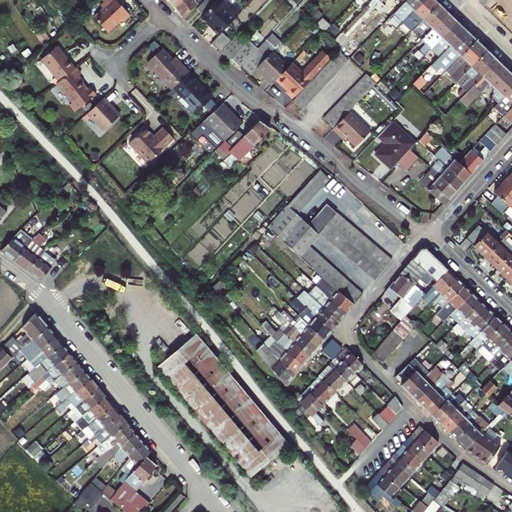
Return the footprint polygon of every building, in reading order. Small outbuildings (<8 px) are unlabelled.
[(122,20),(124,22),(131,15),(117,0),(108,0),(102,6),(104,9),(95,18),(108,33),(122,20)] [(168,0),(175,8),(185,0),(168,0)] [(185,0),(175,8),(183,16),(197,6),(202,0),(185,0)] [(206,0),(198,9),(204,15),(215,4),(210,0),(206,0)] [(204,15),(202,18),(209,24),(212,24),(215,27),(214,29),(220,35),(222,32),(241,12),(237,8),(234,8),(233,9),(222,0),(218,0),(215,4),(204,15)] [(401,0),(405,3),(407,0),(373,0),(370,3),(375,8),(380,3),(385,7),(391,0),(401,0)] [(404,22),(424,0),(407,0),(405,3),(395,13),(404,22)] [(412,31),(438,3),(434,0),(424,0),(404,22),(412,31)] [(422,40),(448,13),(438,3),(412,31),(415,33),(411,38),(418,44),(422,40)] [(75,18),(82,12),(78,6),(71,12),(75,18)] [(431,48),(457,21),(448,13),(422,40),(426,44),(419,51),(424,55),(431,48)] [(440,57),(466,30),(457,21),(431,48),(440,57)] [(46,33),(51,40),(59,33),(53,27),(46,33)] [(452,66),(477,40),(466,30),(440,57),(414,84),(420,90),(429,80),(441,67),(447,61),(452,66)] [(220,35),(213,42),(222,51),(231,41),(222,32),(220,35)] [(222,51),(221,51),(231,60),(232,58),(245,45),(236,36),(231,41),(222,51)] [(339,45),(343,49),(352,40),(347,36),(339,45)] [(242,66),(261,46),(252,37),(245,45),(232,58),(242,66)] [(258,68),(272,52),(277,48),(267,39),(261,46),(242,66),(251,75),(258,68)] [(457,82),(487,50),(477,40),(452,66),(446,72),(457,82)] [(164,48),(149,63),(162,77),(172,89),(191,72),(181,61),(179,63),(175,59),(164,48)] [(29,60),(35,55),(34,54),(31,49),(25,54),(29,60)] [(58,49),(42,63),(59,81),(76,68),(58,49)] [(463,98),(498,61),(487,50),(457,82),(463,88),(458,93),(463,98)] [(339,51),(331,60),(295,99),(292,101),(303,111),(313,101),(350,60),(339,51)] [(276,79),(287,68),(272,52),(258,68),(263,73),(267,77),(265,79),(271,85),(276,79)] [(295,99),(331,60),(323,52),(303,73),(292,63),(287,68),(276,79),(284,87),(285,86),(289,90),(287,92),(295,99)] [(441,67),(446,72),(452,66),(447,61),(441,67)] [(463,98),(460,100),(467,107),(490,83),(493,86),(492,87),(492,91),(493,92),(492,93),(492,96),(499,103),(511,89),(511,74),(498,61),(463,98)] [(82,75),(76,68),(59,81),(57,83),(75,104),(73,106),(79,113),(99,95),(93,88),(90,90),(79,78),(82,75)] [(203,85),(191,72),(172,89),(168,93),(172,96),(177,91),(197,112),(212,99),(201,87),(203,85)] [(349,111),(376,84),(369,77),(367,74),(323,118),(333,127),(338,122),(343,118),(348,112),(349,111)] [(168,93),(172,89),(162,77),(157,82),(167,94),(168,93)] [(378,85),(387,94),(392,89),(383,80),(378,85)] [(420,90),(424,94),(433,85),(429,80),(420,90)] [(201,87),(212,99),(213,97),(203,85),(201,87)] [(504,117),(511,108),(511,89),(499,103),(495,108),(497,110),(492,115),(499,122),(504,117)] [(119,118),(108,106),(109,105),(104,99),(87,114),(104,132),(119,118)] [(191,133),(198,141),(204,135),(217,149),(244,122),(236,113),(234,115),(229,109),(231,107),(225,101),(191,133)] [(333,127),(331,129),(338,135),(341,132),(346,137),(352,143),(366,129),(349,111),(348,112),(343,118),(338,122),(333,127)] [(223,162),(231,169),(270,129),(259,121),(244,136),(240,132),(228,143),(233,148),(229,151),(231,153),(223,162)] [(404,155),(410,149),(415,143),(392,122),(378,136),(385,143),(374,154),(388,167),(401,153),(404,155)] [(496,125),(486,135),(497,145),(507,135),(496,125)] [(128,143),(147,163),(173,139),(163,128),(153,137),(145,128),(128,143)] [(366,129),(352,143),(355,147),(370,132),(366,129)] [(459,163),(471,175),(497,145),(486,135),(459,163)] [(441,162),(464,183),(471,175),(459,163),(450,154),(443,148),(440,151),(446,156),(441,162)] [(404,155),(402,157),(398,161),(407,170),(411,165),(418,157),(410,149),(404,155)] [(398,161),(402,157),(404,155),(401,153),(388,167),(391,169),(397,162),(398,161)] [(433,170),(456,191),(464,183),(441,162),(438,159),(430,168),(433,170)] [(398,161),(397,162),(407,170),(398,161)] [(321,170),(293,200),(287,205),(297,215),(303,209),(331,179),(321,170)] [(433,170),(421,184),(445,204),(456,191),(433,170)] [(511,185),(505,180),(494,193),(497,197),(492,203),(503,213),(509,206),(511,208),(511,185)] [(380,267),(384,270),(393,260),(327,204),(308,225),(318,234),(320,232),(326,237),(334,227),(340,232),(344,236),(349,240),(355,245),(360,250),(365,254),(370,259),(375,263),(380,267)] [(318,234),(308,225),(297,215),(287,205),(267,227),(307,264),(311,267),(317,272),(320,275),(334,287),(339,291),(344,296),(350,301),(354,305),(364,294),(310,247),(320,236),(318,234)] [(479,222),(483,226),(491,217),(487,213),(479,222)] [(27,224),(36,233),(43,224),(36,214),(27,224)] [(479,226),(466,239),(485,257),(497,244),(479,226)] [(375,281),(384,270),(380,267),(375,263),(370,259),(365,254),(360,250),(355,245),(349,240),(344,236),(340,232),(334,227),(326,237),(331,242),(375,281)] [(20,230),(1,250),(15,261),(31,241),(32,239),(20,230)] [(496,268),(511,251),(511,245),(506,240),(509,237),(511,235),(508,232),(497,244),(485,257),(496,268)] [(28,271),(44,250),(31,241),(15,261),(28,271)] [(428,249),(421,248),(411,261),(436,282),(449,269),(428,249)] [(56,260),(44,250),(28,271),(41,280),(56,260)] [(508,279),(511,274),(511,251),(496,268),(508,279)] [(411,261),(400,274),(425,294),(436,282),(411,261)] [(240,268),(244,272),(249,267),(244,263),(240,268)] [(316,281),(320,275),(317,272),(311,267),(307,264),(303,269),(316,281)] [(425,294),(418,301),(421,304),(430,295),(435,300),(457,277),(449,269),(436,282),(425,294)] [(391,311),(401,321),(406,316),(418,301),(425,294),(400,274),(384,293),(394,300),(398,294),(403,298),(391,311)] [(444,307),(465,285),(457,277),(435,300),(430,304),(433,307),(439,302),(444,307)] [(214,286),(218,291),(226,285),(222,279),(214,286)] [(319,289),(347,313),(354,305),(350,301),(344,296),(339,291),(334,287),(331,289),(325,283),(319,289)] [(312,298),(340,321),(347,313),(319,289),(315,285),(308,294),(312,298)] [(452,315),(473,293),(465,285),(444,307),(439,312),(443,316),(447,311),(452,315)] [(459,322),(480,300),(473,293),(452,315),(459,322)] [(306,308),(332,330),(340,321),(312,298),(305,306),(306,308)] [(467,330),(489,308),(480,300),(459,322),(458,323),(466,331),(467,330)] [(300,317),(325,339),(329,334),(332,330),(306,308),(299,316),(300,317)] [(475,338),(497,316),(489,308),(467,330),(475,338)] [(295,329),(317,347),(325,339),(300,317),(295,321),(284,311),(281,314),(295,329)] [(443,316),(447,320),(452,315),(447,311),(443,316)] [(0,349),(0,369),(19,350),(22,347),(23,348),(49,327),(36,312),(23,326),(27,332),(17,342),(12,337),(0,349)] [(283,333),(310,356),(317,347),(295,329),(281,314),(278,312),(275,315),(283,324),(287,329),(283,333)] [(398,325),(408,334),(412,329),(415,326),(406,316),(401,321),(398,325)] [(478,350),(504,323),(497,316),(475,338),(471,343),(478,350)] [(275,341),(303,364),(310,356),(283,333),(279,329),(278,328),(275,331),(266,321),(262,325),(270,335),(275,341)] [(490,353),(511,330),(504,323),(478,350),(485,357),(490,353)] [(393,330),(403,339),(408,334),(398,325),(393,330)] [(32,355),(56,335),(49,327),(23,348),(22,347),(19,350),(27,360),(28,359),(32,355)] [(421,331),(425,336),(429,331),(425,327),(421,331)] [(389,335),(399,345),(403,339),(393,330),(389,335)] [(493,365),(511,345),(511,331),(511,330),(490,353),(494,356),(489,361),(493,365)] [(250,477),(288,444),(196,334),(158,366),(250,477)] [(40,363),(63,344),(56,335),(32,355),(28,359),(31,362),(36,358),(40,363)] [(262,342),(267,348),(275,341),(270,335),(262,342)] [(385,340),(395,349),(399,345),(389,335),(385,340)] [(322,351),(332,360),(344,346),(334,338),(322,351)] [(380,345),(391,354),(395,349),(385,340),(380,345)] [(271,352),(295,373),(303,364),(275,341),(267,348),(271,352)] [(285,385),(295,373),(271,352),(267,348),(262,342),(254,348),(285,385)] [(44,375),(70,353),(63,344),(40,363),(28,374),(35,382),(44,375)] [(376,350),(386,359),(391,354),(380,345),(376,350)] [(460,354),(464,358),(473,349),(469,345),(460,354)] [(504,368),(511,359),(511,345),(493,365),(500,371),(504,368)] [(363,365),(346,348),(338,357),(355,374),(363,365)] [(382,364),(386,359),(376,350),(372,355),(382,364)] [(52,383),(77,361),(70,353),(44,375),(35,382),(31,386),(34,389),(39,384),(41,386),(49,380),(52,383)] [(402,385),(401,386),(409,393),(424,377),(432,370),(433,368),(418,353),(412,360),(414,362),(397,380),(402,385)] [(330,364),(347,381),(355,374),(338,357),(330,364)] [(511,375),(511,359),(504,368),(507,371),(503,376),(507,380),(511,375)] [(59,392),(84,370),(77,361),(52,383),(59,392)] [(459,370),(466,377),(472,370),(465,363),(459,370)] [(319,376),(336,393),(347,381),(330,364),(319,376)] [(66,400),(91,379),(84,370),(59,392),(49,400),(51,403),(56,400),(62,395),(66,400)] [(416,400),(439,377),(432,370),(424,377),(409,393),(416,400)] [(476,383),(482,389),(490,381),(484,375),(476,383)] [(308,388),(325,404),(336,393),(319,376),(308,388)] [(363,381),(370,389),(376,383),(369,376),(363,381)] [(424,408),(448,385),(445,382),(438,388),(436,386),(443,380),(440,377),(439,377),(416,400),(424,408)] [(75,407),(98,387),(91,379),(66,400),(60,405),(56,408),(59,413),(68,405),(72,402),(75,407)] [(52,383),(49,380),(41,386),(44,390),(52,383)] [(431,416),(453,393),(449,389),(456,383),(453,380),(448,385),(424,408),(431,416)] [(490,381),(482,389),(481,390),(485,394),(488,397),(497,387),(490,381)] [(354,389),(361,396),(367,390),(361,384),(354,389)] [(83,416),(106,397),(98,387),(75,407),(83,416)] [(485,394),(481,390),(477,387),(474,390),(482,397),(485,394)] [(316,414),(325,404),(308,388),(296,400),(299,403),(302,405),(306,410),(312,417),(320,426),(324,422),(316,414)] [(511,390),(497,406),(504,411),(507,413),(511,408),(511,390)] [(440,424),(465,399),(460,394),(457,397),(453,393),(431,416),(440,424)] [(488,397),(485,394),(482,397),(480,399),(488,407),(493,402),(488,397)] [(56,400),(60,405),(66,400),(62,395),(56,400)] [(359,404),(351,396),(345,402),(352,410),(359,404)] [(89,424),(113,405),(106,397),(83,416),(89,424)] [(447,432),(471,408),(473,407),(465,399),(440,424),(447,432)] [(396,400),(387,409),(388,410),(396,418),(403,411),(396,400)] [(493,402),(488,407),(498,416),(504,411),(497,406),(493,402)] [(94,435),(120,414),(113,405),(89,424),(78,434),(81,438),(85,434),(90,430),(94,435)] [(300,416),(300,415),(306,410),(302,405),(295,412),(300,416)] [(0,412),(0,419),(4,424),(13,416),(6,407),(1,412),(0,412)] [(83,416),(75,407),(72,410),(79,419),(83,416)] [(455,440),(479,416),(471,408),(447,432),(455,440)] [(388,410),(380,417),(389,426),(397,419),(396,418),(388,410)] [(103,442),(127,422),(120,414),(94,435),(89,439),(86,442),(88,445),(99,436),(103,442)] [(379,415),(373,420),(384,432),(390,427),(389,426),(380,417),(379,415)] [(488,426),(479,416),(455,440),(464,449),(482,432),(488,426)] [(109,462),(135,432),(127,422),(103,442),(95,449),(107,464),(109,462)] [(412,436),(431,452),(439,443),(420,426),(412,436)] [(357,427),(351,432),(359,441),(368,451),(374,445),(357,427)] [(85,434),(89,439),(94,435),(90,430),(85,434)] [(130,459),(144,443),(135,432),(109,462),(113,465),(123,452),(126,455),(130,459)] [(486,465),(501,445),(482,432),(464,449),(486,465)] [(404,444),(423,461),(431,452),(412,436),(404,444)] [(359,441),(352,447),(361,457),(368,451),(359,441)] [(123,483),(146,456),(151,451),(144,443),(130,459),(125,465),(129,469),(126,472),(119,479),(123,483)] [(401,457),(415,470),(423,461),(404,444),(397,453),(401,457)] [(113,465),(115,467),(126,455),(123,452),(113,465)] [(511,455),(507,452),(497,466),(511,477),(511,455)] [(393,467),(407,479),(415,470),(401,457),(397,453),(388,462),(390,464),(393,467)] [(156,465),(146,456),(123,483),(115,492),(109,499),(124,511),(139,511),(149,502),(135,490),(156,465)] [(381,471),(399,488),(407,479),(393,467),(390,464),(388,462),(381,471)] [(457,484),(460,480),(478,491),(486,479),(463,463),(451,480),(457,484)] [(391,497),(399,488),(381,471),(372,481),(377,485),(373,490),(381,499),(386,493),(391,497)] [(107,486),(97,477),(91,483),(102,492),(107,486)] [(494,485),(486,479),(478,491),(474,496),(483,501),(494,485)] [(377,485),(372,481),(369,485),(373,490),(377,485)] [(103,493),(102,492),(91,483),(80,496),(91,506),(103,493)] [(428,492),(434,498),(440,491),(432,485),(427,492),(428,492)] [(103,493),(109,499),(115,492),(107,486),(102,492),(103,493)] [(427,507),(434,498),(428,492),(421,501),(427,507)] [(412,511),(423,511),(426,509),(418,503),(412,511)]
